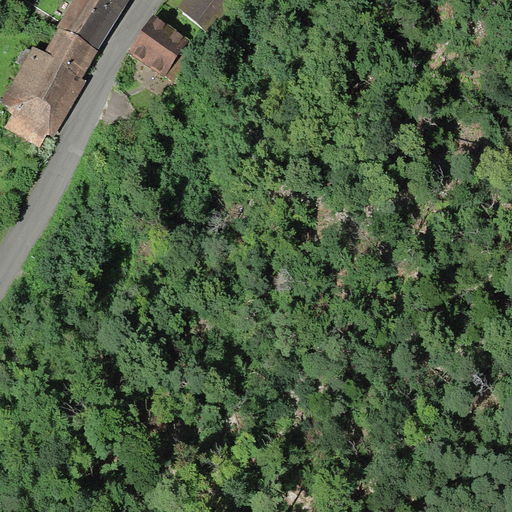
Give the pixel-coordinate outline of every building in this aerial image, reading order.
[(55,36),(91,57),(112,21),(76,0),(55,36)] [(76,0),(112,21),(123,0),(76,0)] [(231,0),(230,0),(188,0),(180,12),(209,32),(231,0)] [(231,0),(209,32),(221,41),(245,7),(239,3),(237,5),(231,0)] [(181,48),(184,43),(151,20),(140,36),(129,53),(162,76),(169,66),(181,48)] [(77,79),(78,79),(91,57),(55,36),(43,59),(77,79)] [(193,56),(181,48),(169,66),(180,74),(193,56)] [(68,95),(77,79),(43,59),(31,53),(12,87),(58,113),(68,95)] [(0,110),(45,136),(58,113),(12,87),(0,107),(0,110)]
